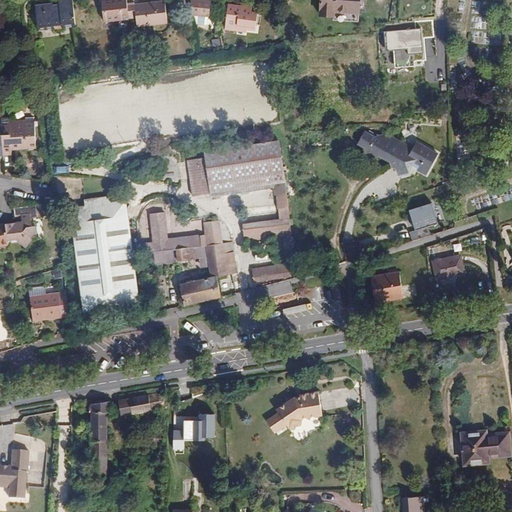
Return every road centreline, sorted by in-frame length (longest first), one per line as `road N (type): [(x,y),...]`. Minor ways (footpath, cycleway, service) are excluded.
road 1 (residential): [(348,266),(0,360)]
road 2 (primary): [(0,401),(353,341)]
road 3 (residential): [(511,289),(497,291),(489,219),(348,266)]
road 4 (residential): [(360,340),(373,511)]
road 5 (primary): [(360,340),(511,313)]
